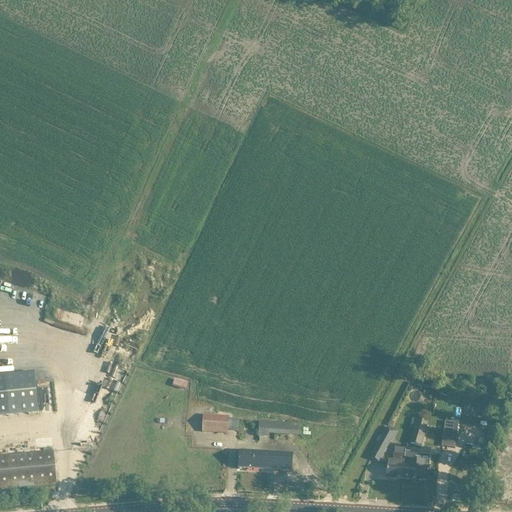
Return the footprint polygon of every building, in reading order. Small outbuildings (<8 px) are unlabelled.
[(36,373),(5,376),(0,376),(0,417),(40,414),(36,373)] [(436,390),(439,377),(433,375),(430,388),(436,390)] [(174,379),(172,386),(186,390),(188,383),(174,379)] [(229,418),(203,416),(202,432),(228,434),(229,418)] [(411,443),(421,446),(427,424),(414,421),(412,428),(415,428),(411,443)] [(289,435),(290,424),(259,422),(259,437),(268,437),(269,434),(289,435)] [(445,422),(442,447),(454,448),(455,436),(457,423),(445,422)] [(379,463),(391,441),(383,436),(371,458),(379,463)] [(387,468),(387,478),(403,479),(404,464),(404,460),(406,452),(406,449),(404,455),(393,454),(393,462),(388,462),(387,468)] [(0,489),(57,484),(54,452),(0,457),(0,489)] [(238,469),(270,471),(292,472),(293,455),(239,452),(238,469)] [(404,464),(403,479),(405,479),(407,480),(416,480),(428,481),(429,468),(429,463),(413,462),(413,454),(414,452),(406,452),(404,460),(404,464)]
